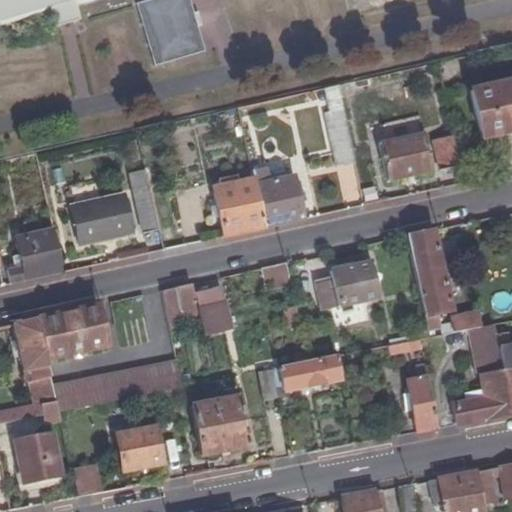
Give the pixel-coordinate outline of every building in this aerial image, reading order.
[(0,0),(0,26),(52,12),(55,23),(80,16),(77,4),(93,0),(153,0),(139,4),(158,66),(205,52),(189,0),(0,0)] [(453,61),(439,64),(441,73),(455,70),(453,61)] [(355,82),(338,86),(340,99),(352,96),(350,90),(357,89),(355,82)] [(511,131),(511,82),(473,91),(483,138),(511,131)] [(271,101),(241,108),(244,122),(274,115),(271,101)] [(355,163),(343,111),(328,114),(338,166),(355,163)] [(424,132),(381,142),(389,181),(434,171),(424,132)] [(461,162),(454,133),(435,138),(441,167),(461,162)] [(273,184),(270,169),(255,172),(256,179),(267,227),(305,219),(296,179),(273,184)] [(162,229),(148,170),(134,173),(147,233),(162,229)] [(227,236),(267,227),(256,179),(242,182),(240,175),(223,179),(224,186),(216,188),(227,236)] [(127,194),(74,205),(83,244),(136,232),(127,194)] [(24,268),(18,269),(9,271),(12,284),(39,278),(66,272),(56,227),(43,229),(41,218),(25,221),(28,233),(17,236),(21,255),(24,268)] [(408,237),(426,316),(452,310),(434,232),(408,237)] [(374,262),(332,272),(334,278),(317,281),(324,310),(382,297),(374,262)] [(267,291),(293,285),(289,264),(263,270),(267,291)] [(194,285),(165,291),(174,330),(203,323),(200,310),(194,285)] [(38,319),(48,361),(110,348),(101,305),(38,319)] [(230,329),(224,305),(200,310),(203,323),(205,334),(230,329)] [(454,317),(456,326),(429,331),(431,339),(460,333),(483,329),(480,312),(454,317)] [(9,326),(24,388),(39,385),(53,382),(48,361),(38,319),(9,326)] [(511,415),(511,405),(498,336),(496,326),(483,329),(460,333),(461,337),(469,336),(470,341),(485,338),(488,352),(485,352),(489,373),(483,374),(487,398),(455,403),(459,425),(472,423),(511,415)] [(511,344),(510,333),(498,336),(511,405),(511,344)] [(381,358),(424,350),(422,341),(379,350),(381,358)] [(284,392),(343,380),(338,358),(311,364),(280,370),(284,392)] [(150,396),(187,389),(181,362),(54,387),(57,401),(59,411),(60,415),(150,396)] [(440,429),(427,366),(418,368),(420,380),(408,382),(418,433),(440,429)] [(264,401),(278,398),(273,372),(259,374),(264,401)] [(53,382),(39,385),(43,404),(57,401),(54,387),(53,382)] [(212,403),(193,407),(203,457),(251,448),(241,397),(223,401),(221,394),(211,396),(212,403)] [(43,404),(45,415),(59,411),(57,401),(43,404)] [(20,409),(20,412),(22,420),(45,415),(43,404),(20,409)] [(60,415),(59,411),(45,415),(46,423),(61,420),(60,415)] [(4,416),(4,418),(5,423),(22,420),(20,412),(4,416)] [(165,464),(155,417),(149,418),(151,428),(118,435),(125,472),(165,464)] [(26,483),(63,475),(54,434),(17,442),(26,483)] [(511,465),(479,472),(484,502),(496,501),(492,477),(503,475),(507,499),(511,498),(511,465)] [(97,468),(73,472),(79,498),(102,494),(97,468)] [(446,479),(439,480),(443,504),(444,511),(485,511),(484,502),(479,472),(446,479)] [(431,482),(434,506),(443,504),(439,480),(431,482)] [(400,488),(404,511),(417,511),(413,485),(400,488)] [(343,498),(345,511),(381,511),(378,492),(351,497),(343,498)]
